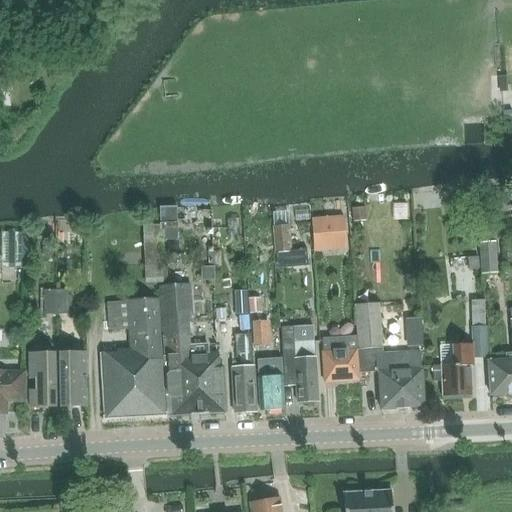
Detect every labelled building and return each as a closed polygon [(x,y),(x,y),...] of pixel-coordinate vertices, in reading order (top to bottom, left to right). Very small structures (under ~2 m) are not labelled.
[(510,85),(491,87),(492,97),(511,95),(510,85)] [(344,217),(311,220),(313,240),(345,238),(344,217)] [(492,224),(478,225),(479,241),(479,243),(478,243),(480,276),(497,275),(495,241),(493,242),(493,241),(492,224)] [(144,284),(163,283),(160,225),(141,226),(144,284)] [(272,227),(273,244),(274,252),(273,252),(273,254),(291,252),(289,226),(272,227)] [(0,269),(27,269),(26,241),(26,232),(0,231),(0,269)] [(477,246),(454,245),(453,280),(476,280),(477,246)] [(160,338),(163,338),(168,416),(226,413),(223,367),(219,367),(218,353),(209,354),(208,344),(190,345),(190,336),(189,324),(193,323),(190,284),(159,287),(159,299),(158,300),(160,338)] [(67,290),(56,291),(56,314),(68,314),(67,290)] [(56,314),(56,291),(43,291),(44,315),(56,314)] [(240,306),(256,305),(256,292),(239,293),(240,306)] [(165,417),(160,338),(158,300),(107,303),(109,331),(128,329),(129,347),(117,348),(117,352),(102,353),(106,420),(165,417)] [(354,304),(356,338),(357,350),(359,374),(378,373),(380,409),(424,407),(421,369),(420,369),(419,351),(382,354),(380,315),(401,314),(401,305),(379,306),(379,303),(354,304)] [(505,361),(487,362),(490,396),(511,394),(511,321),(510,322),(511,346),(511,355),(505,356),(505,361)] [(292,327),(280,328),(282,360),(284,386),(296,385),(297,402),(318,401),(314,357),(313,327),(292,327)] [(453,366),(432,367),(433,382),(442,381),(443,400),(461,399),(461,395),(471,394),(470,365),(473,365),(473,359),(487,358),(487,353),(488,353),(486,336),(486,327),(471,327),(472,344),(450,346),(451,352),(452,352),(453,366)] [(235,413),(256,411),(250,335),(235,336),(237,367),(232,367),(235,413)] [(357,350),(356,338),(343,339),(343,338),(322,339),(324,383),(360,381),(359,374),(357,350)] [(57,407),(56,352),(28,353),(28,380),(34,380),(34,390),(29,390),(29,408),(57,407)] [(84,352),(56,352),(57,407),(85,407),(85,390),(79,390),(79,380),(85,380),(84,352)] [(271,359),(257,360),(261,411),(284,409),(282,376),(273,377),(272,363),(271,359)] [(0,403),(23,403),(23,371),(0,371),(0,403)] [(391,511),(391,491),(344,494),(344,511),(391,511)] [(282,511),(281,499),(250,504),(251,511),(282,511)]
